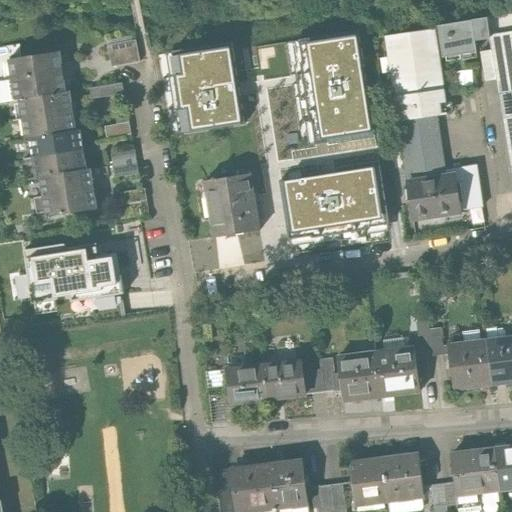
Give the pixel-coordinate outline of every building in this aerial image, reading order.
[(511,15),(438,27),(438,30),(442,56),(443,58),(476,53),(475,41),(490,39),(489,37),(490,37),(490,36),(511,32),(511,15)] [(360,30),(298,40),(302,63),(300,64),(302,77),(309,124),(312,123),(315,146),(376,136),(360,30)] [(442,56),(438,30),(385,38),(388,54),(391,73),(398,122),(432,117),(446,115),(443,90),(450,89),(448,81),(442,82),(438,56),(442,56)] [(511,32),(490,36),(490,37),(493,51),(497,81),(511,170),(511,32)] [(135,41),(107,47),(111,68),(139,62),(135,41)] [(178,135),(244,124),(238,86),(231,42),(165,53),(178,135)] [(493,51),(481,53),(486,83),(497,81),(493,51)] [(59,53),(8,61),(11,81),(0,82),(0,103),(19,100),(65,92),(59,53)] [(122,84),(100,87),(102,98),(123,95),(122,84)] [(69,92),(65,92),(19,100),(25,140),(29,139),(76,132),(69,92)] [(126,112),(114,114),(116,126),(105,128),(107,139),(130,135),(126,112)] [(432,117),(398,122),(408,183),(442,178),(437,149),(432,117)] [(80,131),(76,132),(29,139),(36,179),(39,178),(86,170),(80,131)] [(134,151),(110,155),(114,178),(138,175),(134,151)] [(280,183),(289,240),(310,237),(311,242),(365,233),(365,230),(388,226),(381,181),(379,167),(332,174),(280,183)] [(442,178),(408,183),(407,184),(408,189),(402,190),(404,202),(409,202),(412,220),(461,212),(461,210),(482,207),(476,167),(446,172),(447,177),(442,178)] [(90,170),(86,170),(39,178),(45,218),(96,210),(90,170)] [(235,177),(205,182),(214,238),(260,231),(251,174),(235,177)] [(146,202),(144,190),(119,194),(120,206),(146,202)] [(146,202),(120,206),(123,220),(148,216),(146,202)] [(57,300),(56,298),(69,296),(71,303),(123,295),(120,276),(119,276),(115,254),(97,257),(96,251),(95,245),(65,250),(64,245),(23,251),(32,304),(57,300)] [(417,322),(419,347),(432,346),(430,330),(429,321),(417,322)] [(442,328),(430,330),(432,346),(433,356),(450,354),(449,348),(449,345),(444,346),(442,328)] [(511,341),(486,344),(491,388),(511,386),(511,341)] [(491,388),(486,344),(449,348),(450,354),(454,392),(491,388)] [(416,347),(380,351),(385,401),(421,397),(416,347)] [(336,355),(338,373),(340,394),(341,405),(385,401),(380,351),(336,355)] [(338,373),(331,374),(330,357),(315,358),(316,370),(301,371),(304,393),(321,391),(332,390),(332,394),(340,394),(338,373)] [(301,363),(264,367),(267,403),(304,399),(304,393),(301,371),(301,363)] [(264,367),(225,371),(228,407),(267,403),(264,367)] [(511,448),(493,451),(498,493),(511,491),(511,448)] [(493,451),(447,457),(451,489),(452,498),(498,493),(493,451)] [(303,458),(268,461),(273,505),(308,501),(306,489),(303,458)] [(383,462),(388,505),(422,501),(430,500),(429,492),(421,493),(417,458),(383,462)] [(268,461),(230,466),(230,472),(235,509),(239,509),(273,505),(268,461)] [(351,510),(388,505),(383,462),(346,467),(351,510)] [(230,472),(215,473),(219,511),(239,511),(239,509),(235,509),(230,472)] [(345,511),(342,485),(329,487),(332,511),(345,511)] [(332,511),(329,487),(306,489),(308,501),(309,510),(317,509),(317,511),(332,511)] [(451,489),(429,492),(430,500),(431,511),(453,511),(452,498),(451,489)]
